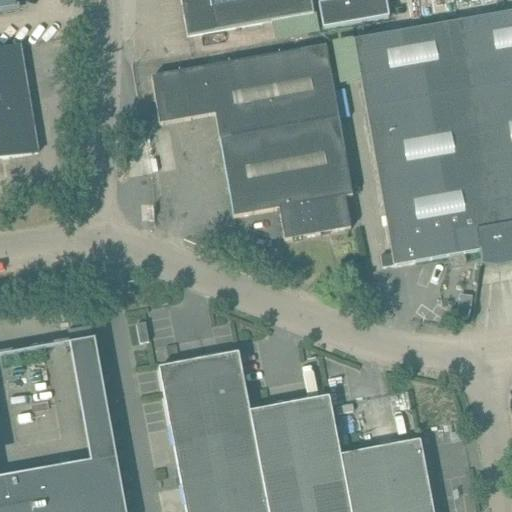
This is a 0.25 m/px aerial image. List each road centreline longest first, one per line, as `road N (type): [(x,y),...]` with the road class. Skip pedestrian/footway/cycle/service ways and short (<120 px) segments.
road 1 (unclassified): [(99,233),(378,345),(437,356),(479,350)]
road 2 (unclassified): [(99,233),(107,0)]
road 3 (unclassified): [(510,511),(479,350)]
